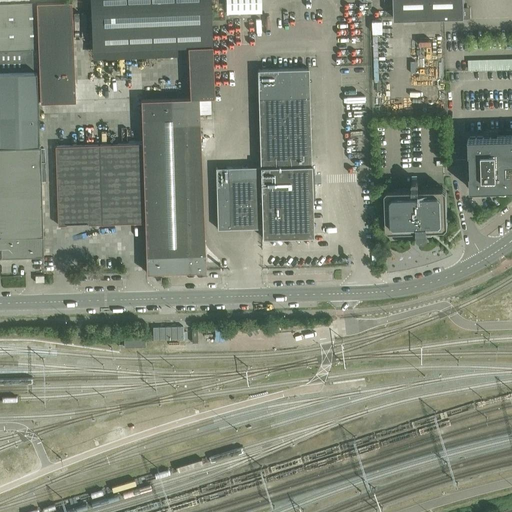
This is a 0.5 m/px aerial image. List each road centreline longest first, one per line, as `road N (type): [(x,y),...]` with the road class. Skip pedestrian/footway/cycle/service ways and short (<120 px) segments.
road 1 (tertiary): [(0,304),(414,291),(484,264)]
road 2 (unknown): [(52,239),(52,116),(125,109)]
